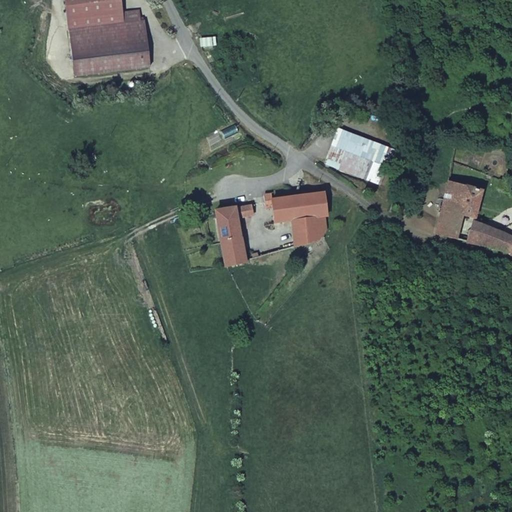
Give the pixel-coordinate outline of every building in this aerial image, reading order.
[(63,0),(66,25),(121,20),(120,9),(119,0),(63,0)] [(121,20),(138,18),(137,7),(120,9),(121,20)] [(71,72),(147,64),(141,18),(138,18),(121,20),(66,25),(71,72)] [(447,164),(435,235),(467,243),(469,224),(474,192),(459,188),(462,168),(447,164)] [(510,183),(501,181),(487,178),(486,186),(496,188),(509,191),(510,183)] [(511,204),(509,193),(509,191),(496,188),(496,192),(500,193),(499,206),(511,207),(511,204)] [(326,214),(322,191),(270,200),(270,203),(262,204),(263,211),(272,210),(275,229),(289,226),(294,251),(311,247),(326,228),(323,214),(326,214)] [(270,203),(270,200),(268,195),(260,196),(262,204),(270,203)] [(224,266),(243,261),(235,221),(250,218),(248,207),(213,213),(213,214),(222,262),(224,266)] [(469,224),(467,243),(506,252),(509,238),(469,224)]
